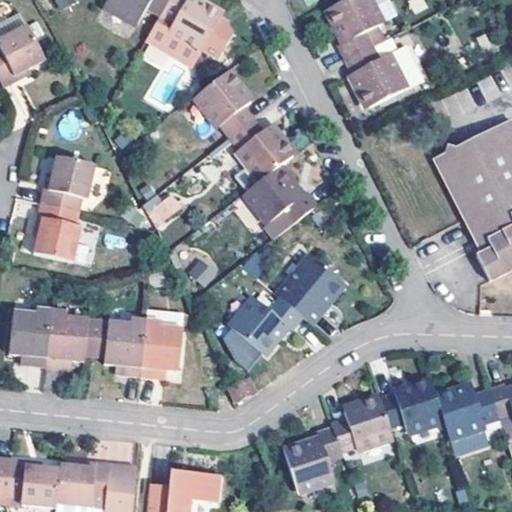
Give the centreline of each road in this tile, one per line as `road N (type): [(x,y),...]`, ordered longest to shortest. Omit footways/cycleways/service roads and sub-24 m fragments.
road 1 (residential): [(418,334),(365,343),(251,424),(227,432),(0,409)]
road 2 (residential): [(418,334),(409,272),(269,0)]
